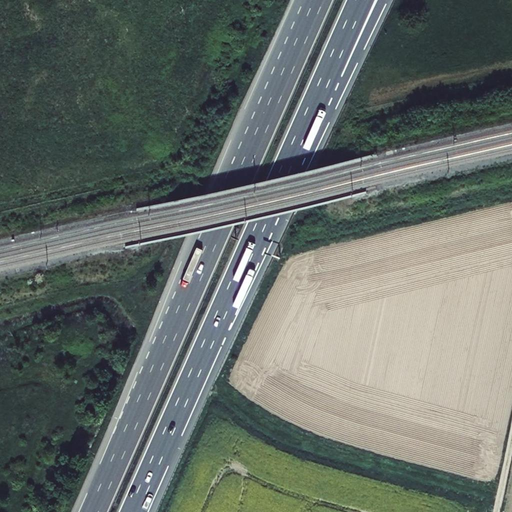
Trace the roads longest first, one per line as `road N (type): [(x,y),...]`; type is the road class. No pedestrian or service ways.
road 1 (motorway): [(285,73),(93,511)]
road 2 (motorway): [(132,511),(279,180)]
road 3 (motorway): [(279,180),(329,106),(382,0)]
road 4 (motorway): [(279,180),(359,0)]
